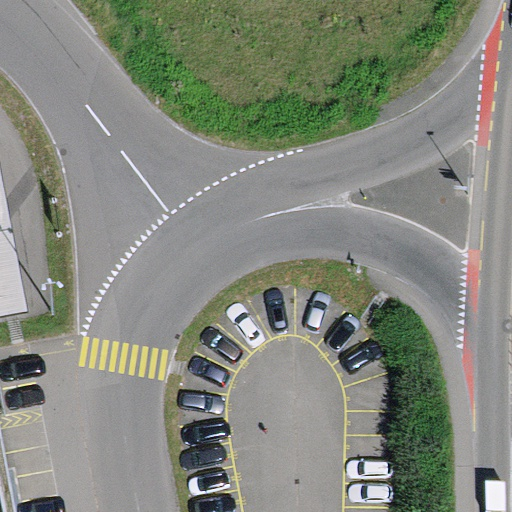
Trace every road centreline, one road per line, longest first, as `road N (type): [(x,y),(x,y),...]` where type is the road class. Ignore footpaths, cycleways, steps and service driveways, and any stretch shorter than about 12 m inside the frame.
road 1 (residential): [(140,511),(124,357),(155,295),(197,248),(238,224),(286,211)]
road 2 (residential): [(286,211),(413,252),(453,280),(511,357)]
road 3 (residential): [(511,76),(286,211)]
